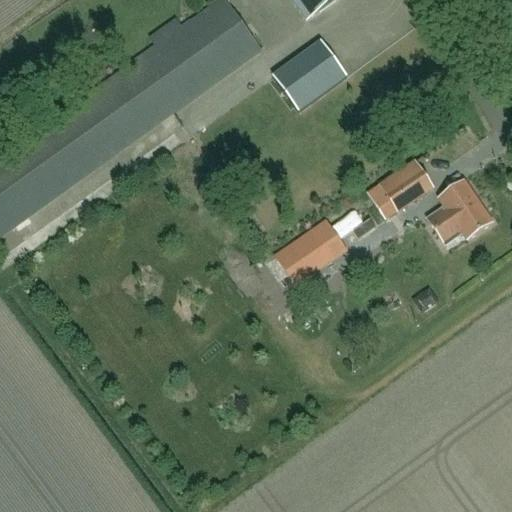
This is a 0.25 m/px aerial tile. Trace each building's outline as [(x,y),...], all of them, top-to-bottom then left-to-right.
[(290,0),(312,30),(354,0),(290,0)] [(251,54),(263,48),(252,28),(240,34),(251,54)] [(272,78),(298,113),(346,78),(320,42),(272,78)] [(422,174),(389,196),(401,213),(434,190),(422,174)] [(468,242),(493,225),(464,184),(439,201),(447,213),(431,224),(444,244),(461,232),(468,242)] [(385,223),(397,215),(379,188),(367,197),(385,223)] [(326,225),(276,259),(294,286),(344,252),(326,225)] [(432,290),(419,299),(427,311),(440,301),(432,290)] [(315,325),(301,336),(309,347),(324,337),(315,325)]
